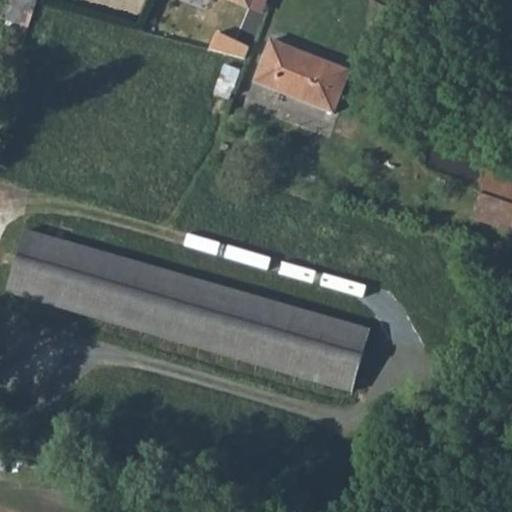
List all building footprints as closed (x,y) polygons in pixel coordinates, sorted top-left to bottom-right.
[(27,25),(36,0),(7,0),(2,15),(27,25)] [(269,0),(253,0),(250,6),(235,42),(249,48),(269,0)] [(351,69),(274,38),(257,79),(335,110),(351,69)] [(511,176),(487,168),(484,181),(511,188),(511,176)] [(511,188),(484,181),(481,190),(511,198),(511,188)] [(511,198),(481,190),(476,206),(511,216),(511,198)] [(511,216),(476,206),(474,214),(511,225),(511,216)] [(22,228),(5,289),(348,389),(364,329),(22,228)]
